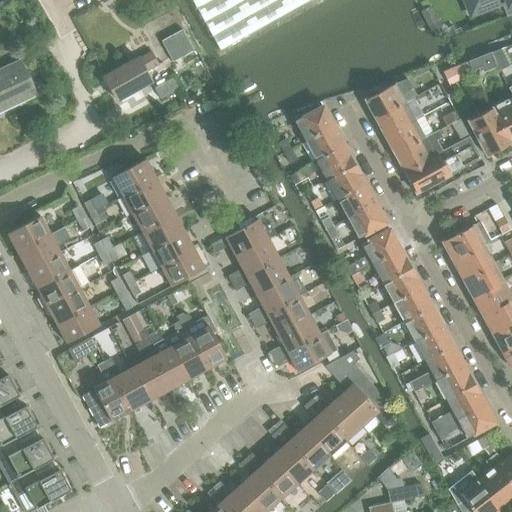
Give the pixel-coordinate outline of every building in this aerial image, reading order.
[(191,0),(218,49),(304,0),(191,0)] [(511,0),(462,0),(470,17),(507,1),(509,6),(511,4),(511,0)] [(182,29),(161,41),(172,62),(193,51),(182,29)] [(500,50),(490,54),(494,62),(499,71),(509,66),(500,50)] [(158,65),(151,53),(138,60),(138,59),(102,79),(115,102),(149,82),(144,73),(158,65)] [(490,54),(466,63),(472,74),(494,62),(490,54)] [(0,112),(35,96),(20,63),(0,72),(0,112)] [(443,72),(451,85),(472,74),(466,63),(443,72)] [(173,76),(154,86),(161,97),(179,86),(173,76)] [(365,98),(364,99),(374,117),(404,102),(415,95),(411,87),(406,78),(394,83),(386,87),(365,98)] [(404,102),(374,117),(384,135),(413,120),(422,115),(418,107),(445,92),(439,82),(413,97),(404,102)] [(386,87),(384,84),(362,93),(365,98),(386,87)] [(511,96),(489,108),(507,142),(508,142),(511,139),(511,96)] [(321,105),(293,120),(304,141),(332,125),(321,105)] [(489,108),(466,120),(485,156),(509,143),(508,142),(507,142),(489,108)] [(450,112),(441,117),(446,126),(450,124),(455,121),(450,112)] [(413,120),(384,135),(394,153),(423,138),(432,133),(432,132),(422,115),(413,120)] [(455,121),(450,124),(460,141),(468,137),(459,119),(455,121)] [(304,141),(315,160),(343,144),(332,125),(304,141)] [(423,138),(394,153),(404,172),(442,151),(436,139),(442,136),(438,128),(432,132),(432,133),(423,138)] [(442,151),(404,172),(415,193),(480,158),(468,137),(460,141),(442,151)] [(284,139),(277,143),(282,152),(290,148),(284,139)] [(315,160),(325,179),(354,164),(343,144),(315,160)] [(289,164),(296,159),(290,148),(282,152),(289,164)] [(145,159),(112,177),(122,196),(155,178),(145,159)] [(325,179),(336,199),(364,183),(354,164),(325,179)] [(122,196),(132,214),(165,196),(155,178),(122,196)] [(336,199),(347,218),(375,203),(364,183),(336,199)] [(132,214),(142,232),(175,214),(165,196),(132,214)] [(309,200),(315,210),(322,206),(317,196),(309,200)] [(90,200),(83,203),(89,214),(96,210),(90,200)] [(358,238),(386,223),(375,203),(347,218),(358,238)] [(78,206),(71,210),(77,221),(84,217),(78,206)] [(95,225),(102,221),(96,210),(89,214),(95,225)] [(142,232),(151,250),(184,232),(175,214),(142,232)] [(501,233),(510,229),(502,215),(494,220),(501,233)] [(40,216),(7,234),(17,253),(50,235),(40,216)] [(320,220),(325,230),(333,226),(328,216),(320,220)] [(82,231),(89,227),(84,217),(77,221),(82,231)] [(257,219),(210,244),(215,253),(229,245),(235,257),(268,239),(257,219)] [(478,220),(441,241),(452,260),(481,244),(489,239),(478,220)] [(333,226),(325,230),(330,240),(338,235),(333,226)] [(356,272),(371,263),(399,248),(388,228),(360,243),(366,254),(344,266),(350,275),(356,272)] [(151,250),(161,268),(194,250),(184,232),(151,250)] [(17,253),(27,271),(60,253),(50,235),(17,253)] [(511,236),(503,242),(509,253),(511,250),(511,236)] [(107,237),(100,241),(106,251),(113,247),(107,237)] [(241,268),(227,276),(231,283),(278,258),(268,239),(235,257),(241,268)] [(93,244),(99,255),(106,251),(100,241),(93,244)] [(452,260),(462,279),(491,262),(481,244),(452,260)] [(111,262),(118,258),(113,247),(106,251),(111,262)] [(371,263),(382,282),(410,267),(399,248),(371,263)] [(171,286),(204,268),(194,250),(161,268),(171,286)] [(99,255),(104,266),(111,262),(106,251),(99,255)] [(27,271),(37,288),(70,271),(60,253),(27,271)] [(235,291),(249,283),(256,295),(289,277),(278,258),(231,283),(235,291)] [(462,279),(472,297),(501,281),(491,262),(462,279)] [(46,307),(79,289),(89,284),(79,266),(70,271),(37,288),(46,307)] [(382,282),(392,302),(420,286),(410,267),(382,282)] [(129,271),(122,275),(128,286),(135,282),(129,271)] [(350,275),(355,285),(361,281),(356,272),(350,275)] [(262,306),(248,314),(252,321),(299,296),(289,277),(256,295),(262,306)] [(117,278),(110,282),(115,292),(122,288),(117,278)] [(472,297),(482,315),(511,299),(501,281),(472,297)] [(128,286),(138,304),(145,301),(135,282),(128,286)] [(357,289),(360,294),(369,289),(366,284),(357,289)] [(392,302),(403,321),(431,305),(420,286),(392,302)] [(121,303),(128,299),(122,288),(115,292),(121,303)] [(46,307),(56,324),(89,306),(79,289),(46,307)] [(256,329),(270,321),(276,333),(309,315),(299,296),(252,321),(256,329)] [(482,315),(492,333),(511,322),(511,300),(511,299),(482,315)] [(374,301),(366,305),(371,314),(378,309),(374,301)] [(403,321),(414,340),(442,325),(431,305),(403,321)] [(66,343),(99,325),(89,306),(56,324),(66,343)] [(376,323),(384,319),(378,309),(371,314),(376,323)] [(134,313),(129,316),(139,335),(144,332),(134,313)] [(282,344),(268,352),(272,359),(319,334),(309,315),(276,333),(282,344)] [(226,359),(208,326),(195,333),(187,316),(180,320),(206,369),(226,359)] [(173,324),(177,331),(165,338),(187,380),(206,369),(180,320),(173,324)] [(511,322),(492,333),(502,351),(511,345),(511,322)] [(414,340),(424,359),(452,344),(442,325),(414,340)] [(276,367),(290,359),(297,371),(337,350),(326,330),(319,334),(272,359),(276,367)] [(91,337),(68,349),(74,361),(98,349),(91,337)] [(153,345),(149,337),(142,341),(168,390),(187,380),(165,338),(153,345)] [(135,345),(144,361),(132,367),(149,400),(168,390),(142,341),(135,345)] [(386,355),(392,352),(399,348),(398,345),(389,342),(381,346),(386,355)] [(421,386),(435,379),(463,363),(452,344),(424,359),(430,369),(408,381),(413,391),(421,386)] [(511,367),(511,345),(502,351),(505,357),(511,367)] [(377,410),(387,401),(353,363),(359,358),(352,351),(324,366),(346,390),(336,398),(362,426),(378,411),(377,410)] [(391,369),(392,368),(399,365),(392,352),(386,355),(385,356),(391,369)] [(119,374),(111,358),(104,361),(131,410),(149,400),(132,367),(119,374)] [(97,365),(106,381),(93,388),(94,390),(82,396),(99,428),(131,410),(104,361),(97,365)] [(435,379),(439,385),(446,398),(474,383),(463,363),(435,379)] [(0,377),(0,405),(18,395),(7,374),(0,377)] [(452,410),(430,422),(434,430),(484,402),(474,383),(446,398),(452,410)] [(421,386),(413,391),(418,400),(426,396),(421,386)] [(327,407),(316,395),(310,400),(345,440),(362,426),(336,398),(327,407)] [(303,406),(314,418),(304,427),(329,455),(345,440),(310,400),(303,406)] [(467,437),(495,422),(484,402),(434,430),(445,450),(454,445),(447,433),(461,425),(467,437)] [(3,417),(0,411),(0,445),(14,438),(36,427),(24,406),(3,417)] [(294,435),(284,423),(278,429),(313,469),(329,455),(304,427),(294,435)] [(271,435),(282,447),(272,455),(297,484),(313,469),(278,429),(271,435)] [(428,434),(419,439),(420,440),(433,463),(442,458),(429,433),(428,434)] [(493,443),(488,433),(477,439),(484,448),(493,443)] [(20,449),(14,438),(0,445),(0,468),(8,482),(31,469),(32,470),(53,458),(41,437),(20,449)] [(465,445),(471,456),(484,448),(477,439),(465,445)] [(364,450),(358,455),(367,465),(376,457),(370,450),(364,450)] [(412,451),(402,459),(412,473),(422,465),(412,451)] [(262,464),(251,452),(246,458),(281,498),(297,484),(272,455),(262,464)] [(511,454),(503,462),(496,453),(491,457),(511,484),(511,454)] [(486,461),(492,470),(479,480),(501,509),(511,500),(511,484),(491,457),(486,461)] [(239,464),(250,476),(240,484),(264,511),(265,511),(281,498),(246,458),(239,464)] [(399,459),(388,468),(395,478),(407,469),(399,459)] [(387,491),(390,503),(392,503),(423,497),(420,484),(403,487),(400,478),(396,479),(387,468),(377,478),(387,491)] [(37,480),(32,470),(31,469),(8,482),(23,511),(29,511),(70,490),(59,469),(37,480)] [(468,507),(472,511),(497,511),(501,509),(479,480),(471,486),(465,478),(459,482),(466,491),(461,494),(470,506),(468,507)] [(230,493),(219,481),(213,487),(235,511),(264,511),(240,484),(230,493)] [(207,492),(217,504),(208,511),(235,511),(213,487),(207,492)] [(393,511),(392,503),(390,503),(368,507),(368,511),(393,511)]
